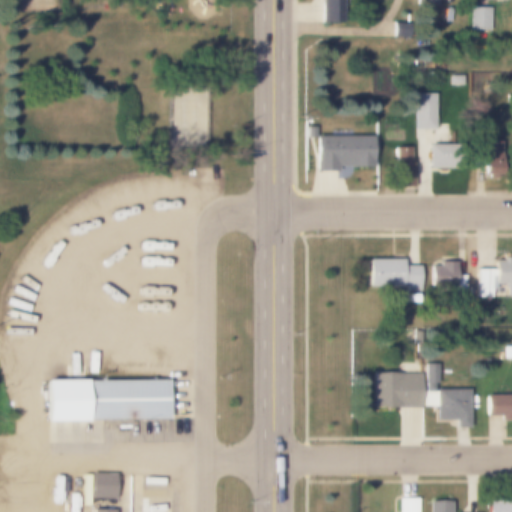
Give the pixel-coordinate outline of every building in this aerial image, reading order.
[(319,0),(319,22),(340,23),(340,4),(348,4),(348,0),(319,0)] [(467,6),(489,6),(489,33),(467,33),(467,6)] [(391,22),(404,22),(405,35),(392,35),(391,22)] [(450,75),(460,75),(460,88),(450,88),(450,75)] [(412,108),(433,108),(433,130),(412,130),(412,108)] [(371,135),(313,135),(313,171),(334,171),(334,168),(371,168),(371,135)] [(482,138),(482,145),(471,144),(471,166),(480,166),(480,175),(500,176),(501,139),(482,138)] [(425,144),(449,144),(450,169),(426,169),(425,144)] [(392,147),(393,187),(411,187),(411,162),(408,162),(408,147),(392,147)] [(511,257),(510,260),(511,260),(511,295),(473,295),(473,270),(492,270),(492,260),(500,261),(501,256),(511,257)] [(417,289),(366,289),(365,258),(400,258),(400,266),(417,266),(417,289)] [(452,261),(452,275),(463,275),(463,291),(425,291),(425,265),(436,265),(436,261),(452,261)] [(407,294),(418,294),(418,303),(407,303),(407,294)] [(410,331),(419,331),(419,343),(410,343),(410,331)] [(502,347),(511,347),(511,358),(502,358),(502,347)] [(422,362),(436,363),(436,388),(466,388),(466,427),(454,427),(454,418),(434,418),(434,406),(422,406),(422,362)] [(371,371),(418,371),(418,407),(371,407),(371,371)] [(42,380),(162,380),(163,420),(42,421),(42,380)] [(511,394),(485,394),(485,414),(498,414),(498,419),(511,419),(511,394)] [(112,494),(88,494),(88,469),(113,470),(112,494)] [(177,511),(177,491),(130,491),(129,511),(177,511)] [(418,511),(419,498),(399,498),(399,511),(418,511)] [(511,511),(511,499),(487,499),(486,511),(511,511)] [(425,511),(425,501),(450,500),(450,511),(425,511)]
